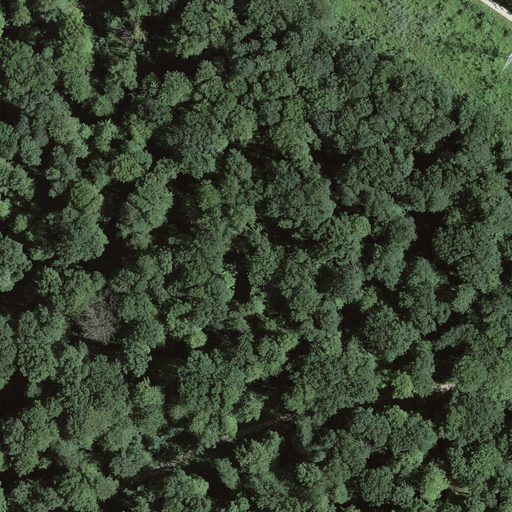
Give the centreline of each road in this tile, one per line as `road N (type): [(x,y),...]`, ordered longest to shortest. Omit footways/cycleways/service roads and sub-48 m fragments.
road 1 (track): [(59,511),(287,412),(511,376)]
road 2 (track): [(0,27),(135,0)]
